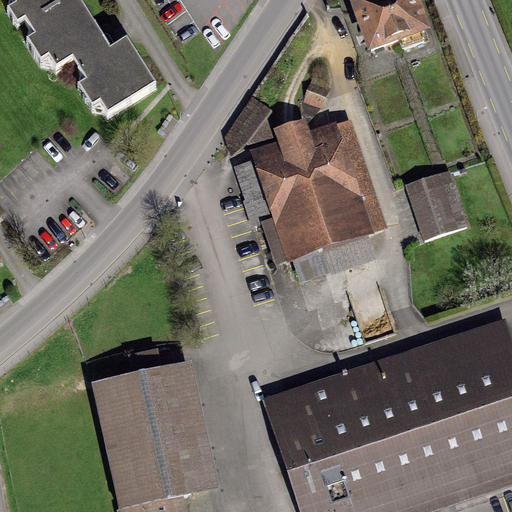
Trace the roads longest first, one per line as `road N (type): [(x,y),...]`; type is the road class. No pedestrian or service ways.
road 1 (tertiary): [(0,343),(101,251),(181,155),(288,0)]
road 2 (tertiary): [(511,112),(467,0)]
